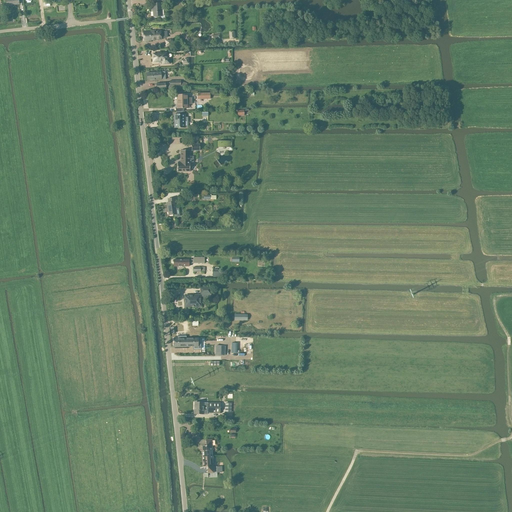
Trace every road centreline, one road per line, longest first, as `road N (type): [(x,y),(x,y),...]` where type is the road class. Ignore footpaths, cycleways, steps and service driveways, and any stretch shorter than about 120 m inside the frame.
road 1 (tertiary): [(184,511),(128,0)]
road 2 (track): [(511,437),(464,455),(357,451),(326,511)]
road 3 (track): [(496,295),(509,340),(511,423)]
